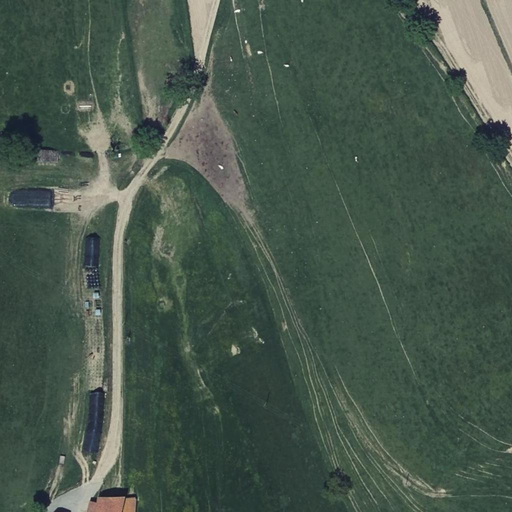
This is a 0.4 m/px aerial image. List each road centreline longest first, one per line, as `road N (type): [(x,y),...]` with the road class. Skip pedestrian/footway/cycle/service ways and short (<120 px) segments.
road 1 (track): [(80,511),(110,449),(118,223),(205,0)]
road 2 (track): [(398,0),(511,154)]
